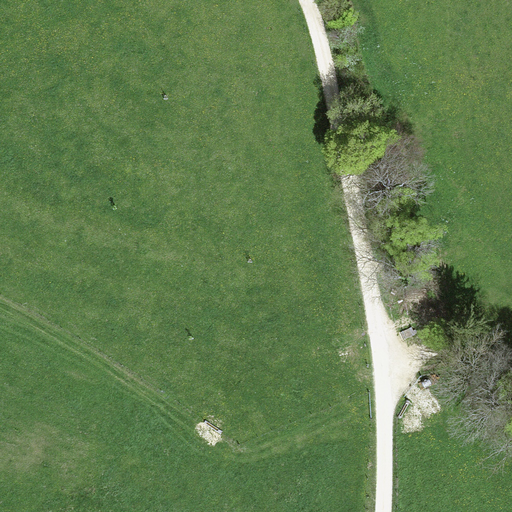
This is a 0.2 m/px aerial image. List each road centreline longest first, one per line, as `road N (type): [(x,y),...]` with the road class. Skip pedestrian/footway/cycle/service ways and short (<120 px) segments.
road 1 (unclassified): [(307,0),(359,209),(386,373)]
road 2 (track): [(386,373),(383,511)]
